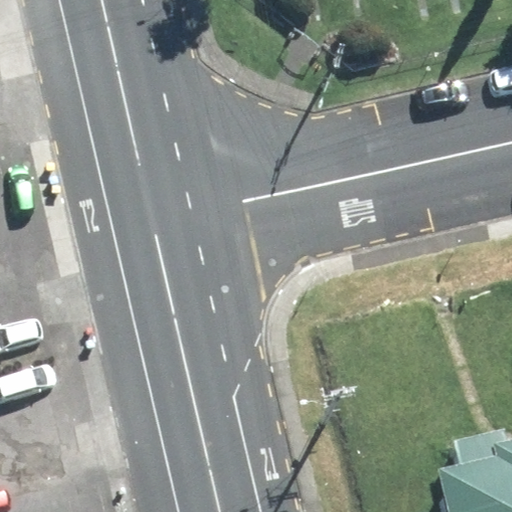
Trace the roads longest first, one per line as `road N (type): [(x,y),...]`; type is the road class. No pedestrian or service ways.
road 1 (residential): [(163,222),(511,141)]
road 2 (primary): [(163,222),(231,511)]
road 3 (primary): [(114,0),(163,222)]
